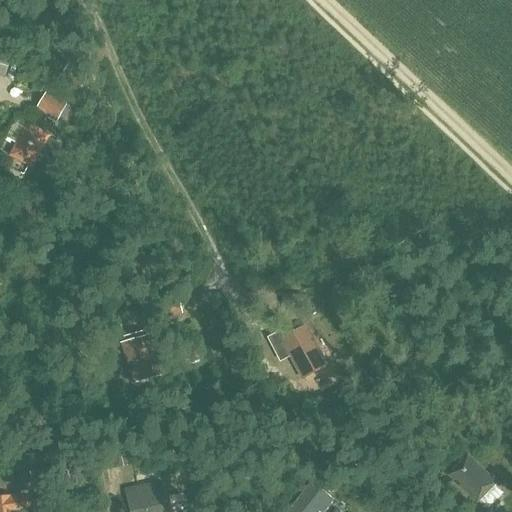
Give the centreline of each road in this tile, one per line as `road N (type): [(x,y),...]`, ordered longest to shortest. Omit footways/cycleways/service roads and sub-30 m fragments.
road 1 (track): [(122,0),(138,35),(143,82),(214,231),(219,268),(201,298),(230,384),(0,407)]
road 2 (track): [(324,0),(511,171)]
